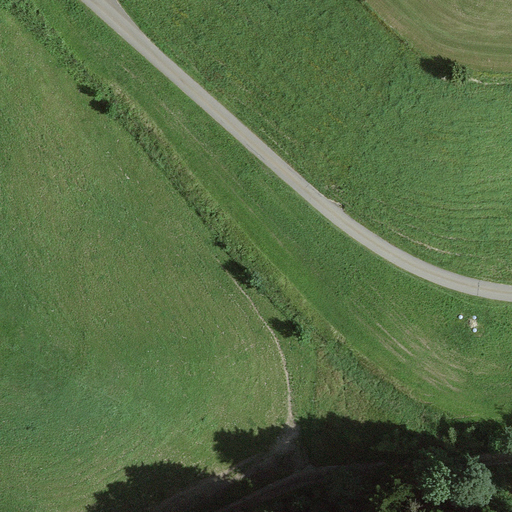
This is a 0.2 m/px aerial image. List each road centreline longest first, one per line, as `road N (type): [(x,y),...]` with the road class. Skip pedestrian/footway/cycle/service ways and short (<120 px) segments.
road 1 (unclassified): [(91,0),(368,242),(438,277),(511,296)]
road 2 (track): [(253,511),(317,481),(360,472),(511,462)]
